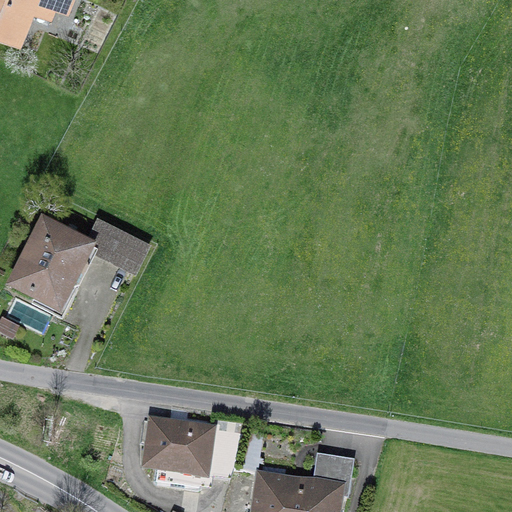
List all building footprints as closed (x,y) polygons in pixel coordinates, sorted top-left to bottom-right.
[(0,0),(0,31),(35,46),(47,15),(62,20),(66,10),(78,15),(84,0),(0,0)] [(18,293),(72,321),(104,259),(109,250),(98,244),(54,222),(18,293)] [(144,279),(159,249),(108,224),(98,244),(109,250),(104,259),(144,279)] [(160,421),(153,473),(221,482),(228,430),(160,421)] [(251,470),(244,511),(336,511),(340,483),(251,470)]
